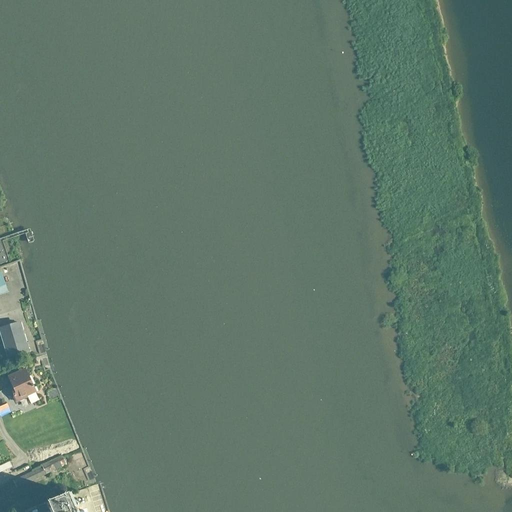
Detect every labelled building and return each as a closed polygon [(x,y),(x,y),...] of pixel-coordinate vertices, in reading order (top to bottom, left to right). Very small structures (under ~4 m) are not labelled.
[(0,272),(0,294),(8,292),(1,272),(0,272)] [(8,357),(28,351),(19,322),(0,328),(0,330),(2,338),(5,337),(11,356),(8,357)] [(43,349),(31,352),(34,363),(46,359),(43,349)] [(25,369),(8,377),(16,393),(13,394),(17,402),(36,393),(25,369)] [(42,466),(32,471),(13,480),(16,488),(66,465),(66,460),(62,456),(41,465),(42,466)] [(77,511),(70,494),(45,504),(25,511),(77,511)]
